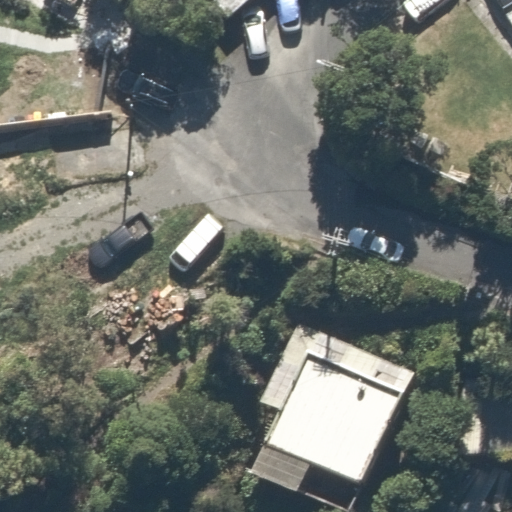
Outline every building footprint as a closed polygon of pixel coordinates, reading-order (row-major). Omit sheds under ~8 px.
[(255,0),(204,0),(229,25),(255,0)] [(511,0),(469,0),(467,2),(511,54),(511,0)] [(0,100),(25,99),(20,4),(0,5),(0,100)] [(410,371),(295,323),(261,408),(272,413),(244,482),(296,503),(310,468),(361,489),(410,371)] [(511,406),(460,393),(446,443),(511,461),(511,406)]
